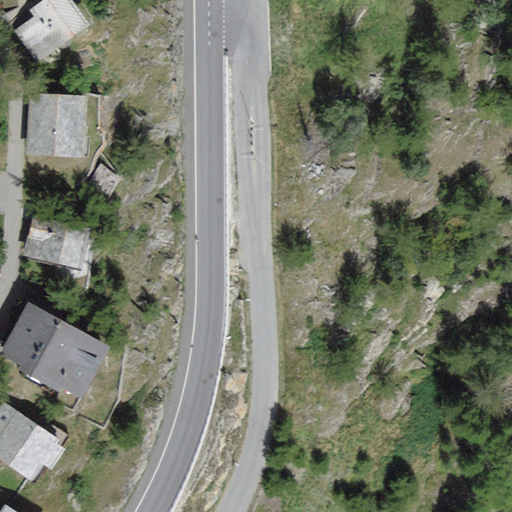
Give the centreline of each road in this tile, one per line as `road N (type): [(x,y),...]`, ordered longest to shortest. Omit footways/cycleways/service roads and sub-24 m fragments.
road 1 (secondary): [(205,0),(206,335),(180,444),(146,511)]
road 2 (residential): [(0,352),(18,272),(23,80),(0,24)]
